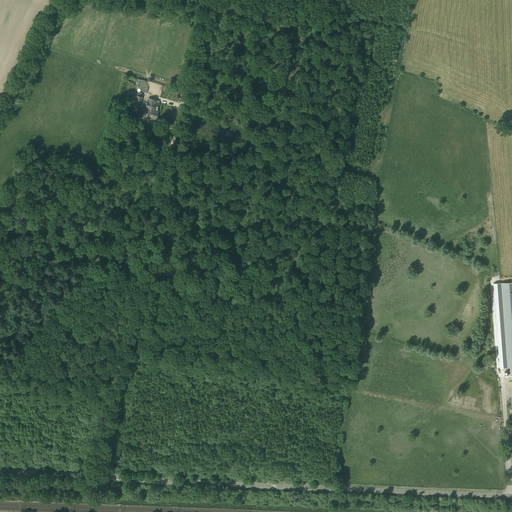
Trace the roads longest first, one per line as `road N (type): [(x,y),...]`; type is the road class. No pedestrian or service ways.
road 1 (unclassified): [(511,496),(0,472)]
road 2 (track): [(209,0),(94,476)]
